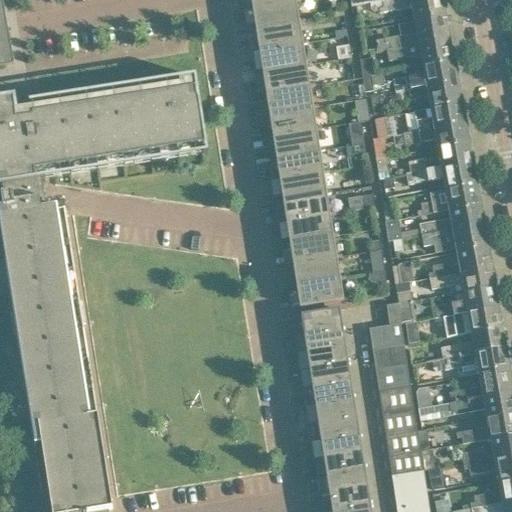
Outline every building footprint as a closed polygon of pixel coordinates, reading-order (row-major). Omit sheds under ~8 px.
[(250,0),(252,9),(301,1),(301,0),(295,1),(294,0),(250,0)] [(396,0),(383,3),(370,5),(371,12),(374,14),(379,13),(379,15),(412,9),(414,21),(445,15),(444,11),(446,8),(445,3),(442,1),(441,0),(396,0)] [(301,1),(252,9),(254,23),(255,30),(304,22),(304,21),(298,22),(295,3),(301,2),(301,1)] [(343,9),(329,11),(330,18),(344,16),(343,9)] [(398,25),(400,37),(378,41),(376,54),(386,53),(449,42),(447,30),(449,27),(448,22),(445,20),(445,15),(414,21),(414,23),(398,25)] [(0,66),(14,64),(6,20),(0,21),(0,66)] [(256,37),(259,51),(308,44),(308,43),(301,44),(298,24),(304,23),(304,22),(255,30),(256,37)] [(335,39),(347,37),(346,29),(334,31),(335,39)] [(449,42),(386,53),(388,63),(420,57),(422,69),(423,69),(454,63),(453,63),(452,59),(454,56),(453,51),(451,49),(449,42)] [(308,44),(259,51),(261,66),(262,73),(311,65),(311,64),(305,65),(302,45),(308,44)] [(349,46),(335,48),(337,61),(351,59),(349,46)] [(362,80),(371,78),(375,78),(372,59),(360,61),(362,79),(362,80)] [(425,75),(393,81),(395,94),(457,82),(455,73),(457,70),(456,65),(454,63),(423,69),(425,75)] [(263,79),(265,94),(314,86),(314,85),(308,86),(305,67),(311,66),(311,65),(262,73),(263,79)] [(0,187),(1,187),(41,181),(55,178),(56,178),(57,178),(57,176),(54,176),(53,169),(206,145),(195,77),(178,79),(179,85),(33,108),(32,104),(34,104),(33,102),(29,103),(16,105),(15,97),(0,98),(0,187)] [(373,92),(371,78),(362,80),(365,93),(373,92)] [(458,89),(457,82),(395,94),(396,98),(401,97),(402,103),(428,99),(429,106),(430,108),(460,102),(459,99),(461,96),(460,90),(458,89)] [(314,86),(265,94),(268,109),(269,116),(318,108),(318,107),(312,108),(308,88),(315,87),(314,86)] [(379,96),(370,98),(373,116),(382,115),(379,96)] [(430,109),(414,112),(418,133),(464,124),(463,116),(465,114),(464,107),(461,106),(460,104),(460,102),(430,108),(430,109)] [(270,122),(272,137),(321,129),(321,128),(315,129),(312,109),(318,109),(318,108),(269,116),(270,122)] [(379,119),(375,122),(377,140),(382,139),(386,139),(383,118),(379,119)] [(418,133),(403,136),(405,146),(405,147),(436,141),(437,149),(468,144),(467,141),(469,139),(468,133),(466,132),(464,124),(418,133)] [(321,129),(272,137),(275,152),(276,159),(325,151),(325,150),(318,151),(315,131),(321,130),(321,129)] [(382,139),(377,140),(372,141),(375,161),(385,159),(382,139)] [(410,175),(471,164),(470,155),(472,152),(471,146),(468,145),(468,144),(437,149),(439,158),(412,163),(408,163),(409,170),(410,175)] [(366,155),(364,145),(345,148),(346,158),(366,155)] [(277,165),(279,180),(328,172),(322,173),(319,153),(325,152),(325,151),(276,159),(277,165)] [(388,173),(385,159),(375,161),(378,175),(388,173)] [(410,175),(406,176),(408,187),(416,185),(443,180),(445,189),(475,184),(475,181),(477,178),(475,172),(473,171),(471,164),(410,175)] [(363,167),(353,169),(354,179),(365,177),(363,167)] [(328,172),(279,180),(281,195),(282,201),(332,194),(331,193),(325,194),(322,174),(328,173),(328,172)] [(389,179),(382,180),(384,191),(394,189),(392,178),(389,179)] [(108,511),(108,510),(105,491),(98,492),(96,481),(103,480),(100,461),(93,462),(92,451),(99,450),(96,431),(89,432),(84,402),(77,403),(75,392),(82,391),(79,372),(72,373),(70,362),(77,360),(74,342),(67,343),(66,332),(73,331),(70,312),(63,313),(61,302),(68,301),(65,282),(58,283),(56,272),(63,271),(60,252),(53,253),(51,242),(58,241),(55,222),(48,223),(41,181),(1,187),(3,195),(1,195),(3,209),(4,209),(38,428),(46,427),(59,511),(108,511)] [(421,212),(417,213),(417,217),(449,211),(479,206),(478,198),(480,196),(479,190),(476,188),(475,184),(445,189),(445,191),(429,194),(431,204),(420,206),(421,212)] [(283,208),(286,223),(335,215),(335,214),(329,215),(326,195),(332,194),(282,201),(283,208)] [(374,209),(372,196),(360,197),(362,211),(374,209)] [(392,201),(382,203),(385,223),(395,221),(392,201)] [(479,208),(479,206),(449,211),(450,219),(423,224),(418,224),(420,232),(421,237),(483,226),(481,217),(483,215),(482,209),(479,208)] [(335,215),(286,223),(288,237),(289,244),(338,236),(332,237),(329,217),(335,216),(335,215)] [(395,221),(385,223),(388,243),(393,242),(401,241),(402,241),(399,221),(395,221)] [(456,252),(487,247),(486,243),(488,241),(487,235),(484,233),(483,226),(421,237),(423,248),(434,246),(435,254),(455,250),(456,252)] [(290,251),(293,265),(342,258),(342,257),(335,258),(332,238),(338,237),(338,236),(289,244),(290,251)] [(401,241),(393,242),(394,254),(403,253),(401,241)] [(367,252),(379,250),(378,242),(366,243),(367,252)] [(433,274),(429,275),(429,279),(491,268),(489,260),(491,258),(490,252),(487,250),(487,247),(456,252),(458,263),(432,267),(433,274)] [(369,253),(373,275),(384,273),(381,252),(369,253)] [(296,287),(297,287),(345,279),(345,278),(339,279),(336,260),(342,259),(342,258),(293,265),(296,287)] [(397,267),(392,268),(395,286),(400,285),(408,283),(413,282),(412,272),(398,274),(397,267)] [(491,268),(429,279),(432,291),(449,288),(450,296),(494,288),(494,286),(496,283),(495,278),(492,276),(491,268)] [(387,289),(384,273),(373,275),(368,275),(370,283),(387,289)] [(345,279),(297,287),(296,287),(300,309),(349,301),(348,299),(342,300),(339,281),(345,280),(345,279)] [(400,285),(395,286),(396,294),(398,305),(412,302),(408,283),(400,285)] [(451,305),(434,308),(436,320),(498,308),(496,299),(498,296),(497,291),(495,289),(494,288),(450,296),(451,305)] [(412,302),(398,305),(401,325),(402,326),(404,326),(405,326),(415,324),(412,302)] [(398,305),(386,307),(389,327),(399,325),(401,325),(398,305)] [(436,320),(435,320),(438,331),(470,325),(471,334),(502,329),(501,327),(503,324),(502,319),(500,318),(498,308),(436,320)] [(292,318),(295,336),(342,328),(339,310),(292,318)] [(415,324),(405,326),(408,346),(419,344),(416,324),(415,324)] [(389,327),(369,330),(372,351),(404,346),(401,326),(400,326),(399,327),(399,325),(389,327)] [(295,336),(297,354),(345,346),(342,328),(295,336)] [(473,343),(441,349),(443,361),(505,350),(504,339),(506,337),(505,332),(502,330),(502,329),(471,334),(473,343)] [(297,354),(300,372),(348,364),(345,346),(297,354)] [(404,346),(372,351),(375,371),(407,366),(404,346)] [(443,361),(432,363),(433,373),(445,371),(445,372),(457,370),(459,379),(478,375),(509,369),(509,367),(511,365),(510,360),(507,358),(505,350),(443,361)] [(300,372),(303,389),(351,382),(348,364),(300,372)] [(407,366),(375,371),(379,392),(410,387),(407,366)] [(511,375),(510,375),(509,369),(478,375),(480,388),(448,394),(449,399),(454,398),(455,404),(511,393),(511,386),(511,384),(511,383),(511,375)] [(303,389),(306,407),(354,400),(351,382),(303,389)] [(410,387),(379,392),(382,415),(414,411),(410,387)] [(431,408),(417,410),(419,423),(484,411),(486,419),(511,414),(511,393),(455,404),(431,408)] [(306,407),(309,425),(356,418),(354,400),(306,407)] [(414,411),(382,415),(392,478),(423,473),(423,469),(420,454),(419,444),(417,433),(414,411)] [(511,414),(486,419),(487,428),(456,434),(457,440),(461,439),(463,445),(490,440),(511,436),(511,414)] [(359,436),(356,418),(309,425),(312,443),(359,436)] [(312,443),(315,461),(362,454),(359,436),(312,443)] [(491,449),(459,455),(461,463),(462,462),(463,466),(511,456),(511,436),(490,440),(491,449)] [(428,443),(419,444),(420,454),(430,452),(428,443)] [(430,452),(420,454),(423,469),(425,469),(427,468),(434,466),(432,452),(430,452)] [(315,461),(317,479),(365,472),(362,454),(315,461)] [(511,456),(463,466),(464,471),(469,470),(470,477),(495,472),(497,482),(511,479),(511,456)] [(441,470),(427,473),(430,489),(435,492),(445,490),(441,470)] [(317,479),(320,497),(368,490),(365,472),(317,479)] [(429,511),(423,473),(392,478),(396,511),(429,511)] [(475,504),(470,505),(471,510),(511,501),(511,479),(497,482),(499,493),(474,498),(475,504)] [(368,490),(320,497),(322,511),(344,511),(371,508),(368,490)] [(511,511),(511,501),(471,510),(457,511),(511,511)]
